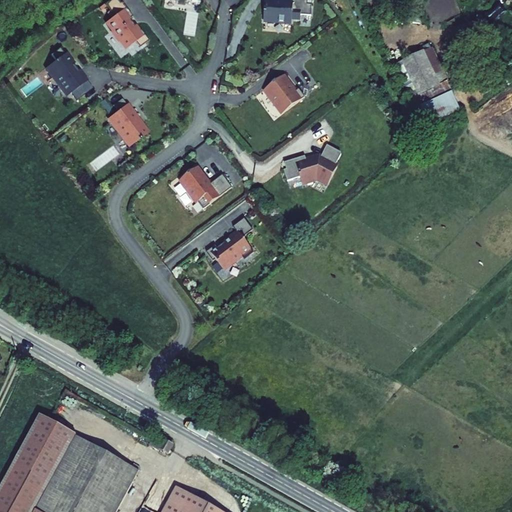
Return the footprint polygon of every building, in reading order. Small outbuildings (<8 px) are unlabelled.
[(135,15),(122,0),(113,0),(108,5),(116,16),(109,21),(116,30),(114,31),(122,41),(123,40),(129,48),(138,41),(142,46),(151,39),(143,29),(141,31),(131,18),(135,15)] [(308,3),(307,0),(292,0),(292,1),(288,1),(287,2),(281,2),(282,1),(271,0),(265,0),(264,19),(280,20),(279,22),(292,23),(292,18),(301,18),(301,13),(311,14),(312,3),(308,3)] [(74,63),(61,46),(53,52),(57,58),(49,64),(58,77),(56,78),(64,90),(66,88),(70,93),(88,79),(80,68),(79,69),(75,63),(74,63)] [(397,61),(412,99),(445,86),(429,48),(397,61)] [(297,88),(285,73),(268,86),(279,100),(277,102),(284,111),(308,93),(301,85),(297,88)] [(426,125),(460,108),(450,90),(417,107),(426,125)] [(139,114),(129,101),(128,102),(118,110),(111,115),(115,119),(113,121),(120,130),(122,129),(133,143),(149,131),(137,116),(139,114)] [(344,152),(331,144),(324,157),(322,155),(310,159),(308,154),(287,160),(289,167),(287,167),(290,178),(303,175),(304,180),(320,176),(331,182),(340,165),(338,164),(344,152)] [(210,180),(199,165),(188,173),(189,174),(184,178),(194,191),(193,192),(200,202),(202,200),(207,207),(236,185),(226,173),(211,184),(209,181),(210,180)] [(257,227),(248,216),(237,225),(240,229),(234,234),(236,235),(221,246),(219,243),(210,250),(217,259),(219,257),(227,267),(245,253),(248,257),(258,250),(247,235),(257,227)] [(82,426),(45,406),(0,491),(0,507),(9,511),(115,511),(144,460),(82,427),(82,426)] [(180,434),(172,430),(167,438),(175,443),(180,434)] [(165,441),(161,450),(168,453),(172,444),(165,441)] [(240,511),(241,511),(180,477),(160,511),(240,511)]
